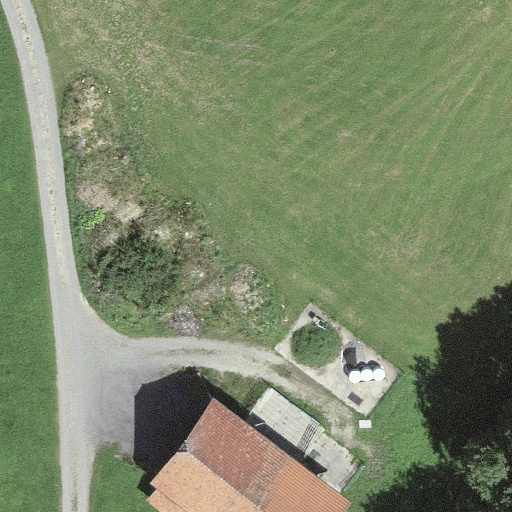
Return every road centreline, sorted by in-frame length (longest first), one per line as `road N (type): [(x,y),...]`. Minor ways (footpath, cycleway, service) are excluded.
road 1 (track): [(16,0),(54,146),(79,354),(78,511)]
road 2 (track): [(188,349),(246,304),(511,148)]
